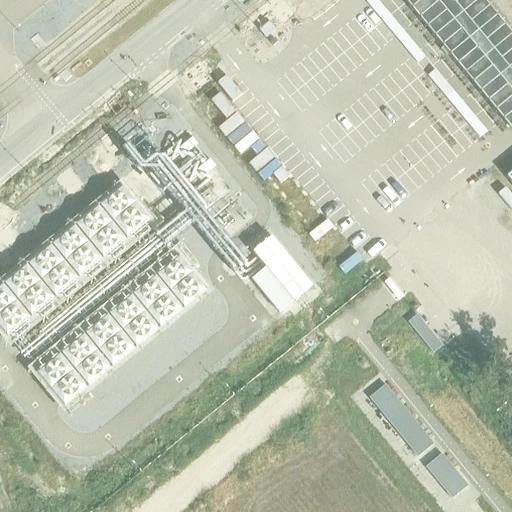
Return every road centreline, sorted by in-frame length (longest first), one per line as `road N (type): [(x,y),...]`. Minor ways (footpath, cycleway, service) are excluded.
road 1 (unknown): [(342,182),(496,55),(511,74)]
road 2 (unknown): [(301,133),(458,7)]
